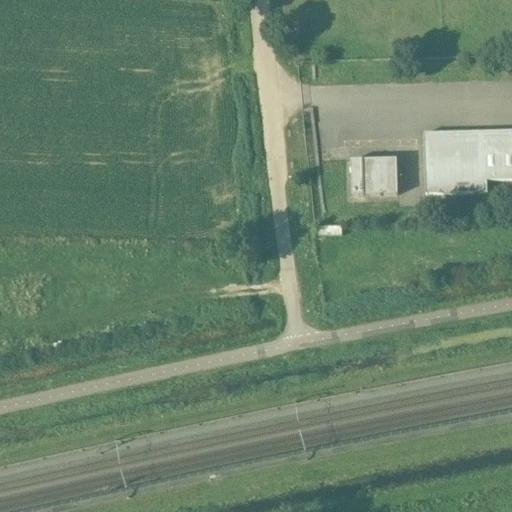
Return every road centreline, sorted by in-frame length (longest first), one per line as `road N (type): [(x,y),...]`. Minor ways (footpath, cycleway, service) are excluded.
road 1 (unclassified): [(296,344),(259,0)]
road 2 (unknown): [(269,97),(511,94)]
